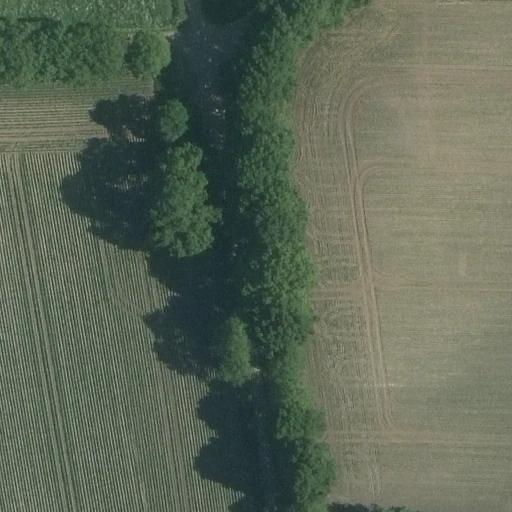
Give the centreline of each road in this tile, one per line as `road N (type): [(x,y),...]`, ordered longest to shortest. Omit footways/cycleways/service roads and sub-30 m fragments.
road 1 (unclassified): [(272,511),(202,41)]
road 2 (track): [(0,46),(202,41)]
